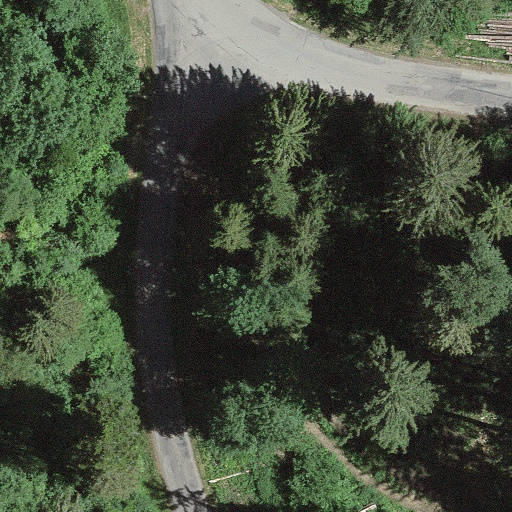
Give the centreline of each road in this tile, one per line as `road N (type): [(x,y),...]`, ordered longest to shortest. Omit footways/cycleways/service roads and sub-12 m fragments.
road 1 (unclassified): [(229,511),(169,284),(173,121),(202,37)]
road 2 (unclassified): [(511,109),(202,37)]
